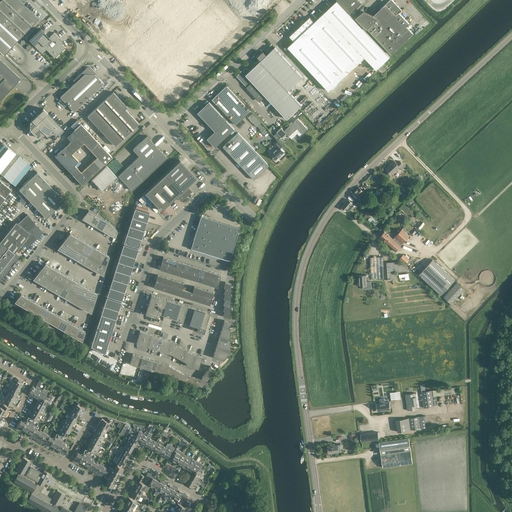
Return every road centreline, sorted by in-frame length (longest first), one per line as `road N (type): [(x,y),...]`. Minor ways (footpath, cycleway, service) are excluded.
road 1 (tertiary): [(318,511),(295,327),(307,253),(346,191),(511,36)]
road 2 (unclassified): [(0,296),(75,199),(9,122)]
road 3 (unclassified): [(217,181),(151,242),(123,345)]
road 4 (unclassified): [(164,124),(300,0)]
road 5 (track): [(408,243),(428,255),(511,182)]
